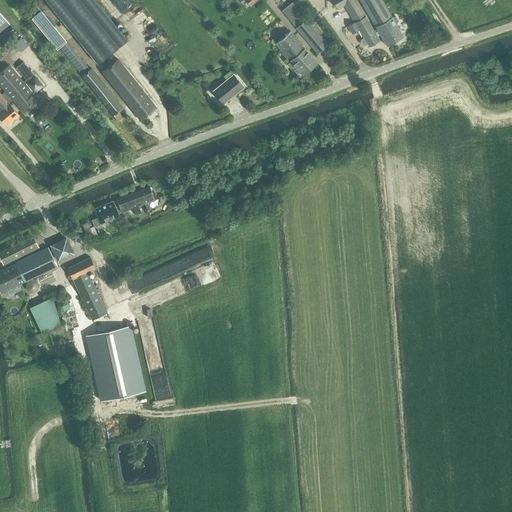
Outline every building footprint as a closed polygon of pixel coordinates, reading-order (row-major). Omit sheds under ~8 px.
[(128,40),(95,0),(46,0),(50,4),(98,64),(128,40)] [(349,11),(359,5),(356,0),(332,0),(338,8),(345,4),(349,11)] [(381,0),(360,0),(378,30),(375,32),(365,16),(355,22),(351,24),(356,32),(359,29),(364,38),(361,39),(361,41),(363,45),(365,45),(368,43),(369,46),(379,40),(377,36),(381,34),(387,45),(403,36),(396,24),(398,21),(395,16),(392,17),(381,0)] [(0,8),(0,30),(11,22),(0,8)] [(57,49),(67,40),(44,12),(34,20),(57,49)] [(327,43),(306,18),(297,26),(318,51),(327,43)] [(276,43),(303,75),(317,63),(290,31),(276,43)] [(83,75),(82,75),(114,116),(119,112),(124,107),(92,67),(90,69),(70,43),(62,49),(83,75)] [(102,71),(133,110),(141,120),(156,107),(118,59),(102,71)] [(0,73),(0,83),(6,91),(13,99),(24,113),(40,101),(34,93),(43,86),(23,61),(17,66),(29,81),(26,84),(10,65),(0,73)] [(57,71),(52,74),(56,80),(61,76),(57,71)] [(224,101),(243,85),(233,74),(224,82),(214,91),(223,102),(224,101)] [(13,99),(6,91),(2,94),(0,90),(0,108),(1,109),(0,110),(0,116),(6,124),(18,114),(9,103),(13,99)] [(119,112),(114,116),(118,121),(119,121),(123,117),(119,112)] [(150,187),(140,190),(145,203),(147,209),(151,207),(149,202),(157,199),(155,192),(153,193),(150,187)] [(145,203),(140,190),(117,199),(122,212),(134,208),(136,215),(142,213),(139,205),(145,203)] [(173,200),(175,205),(192,197),(189,192),(173,200)] [(92,219),(94,226),(101,223),(100,222),(120,214),(114,199),(95,207),(98,216),(92,219)] [(88,235),(92,233),(88,222),(83,225),(88,235)] [(33,235),(0,251),(0,253),(4,262),(38,245),(33,235)] [(50,245),(58,261),(75,254),(67,237),(50,245)] [(18,263),(0,272),(0,285),(3,291),(9,288),(11,294),(23,288),(20,282),(26,279),(26,280),(30,279),(30,280),(30,281),(28,285),(30,289),(35,291),(39,289),(40,284),(38,280),(34,279),(33,277),(59,265),(49,245),(17,262),(18,263)] [(89,271),(96,268),(91,256),(68,266),(92,319),(108,311),(89,271)] [(30,307),(42,333),(61,324),(53,297),(30,307)] [(87,334),(101,400),(145,390),(130,325),(87,334)]
